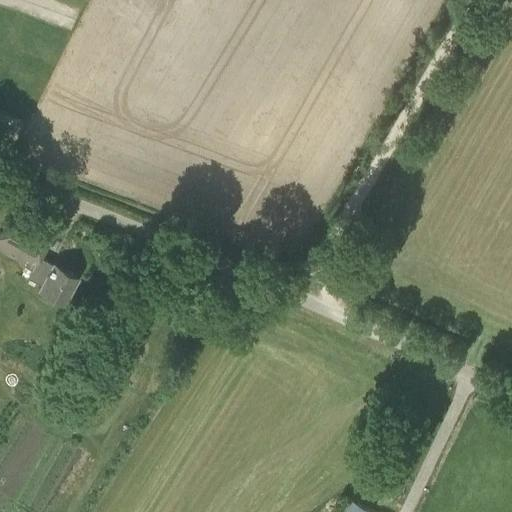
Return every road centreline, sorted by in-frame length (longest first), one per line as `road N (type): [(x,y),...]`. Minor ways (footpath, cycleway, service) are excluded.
road 1 (unclassified): [(511,390),(0,179)]
road 2 (track): [(273,288),(322,257),(480,0)]
